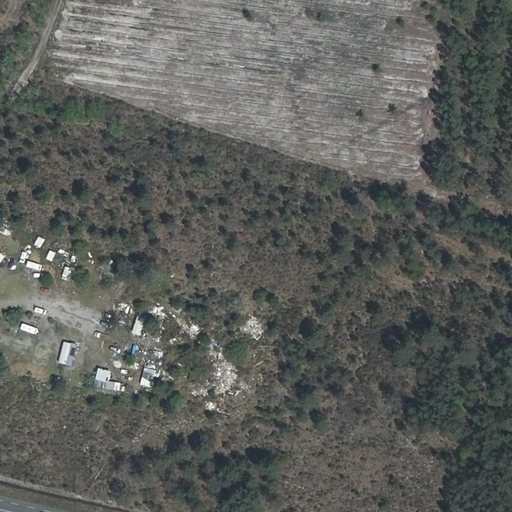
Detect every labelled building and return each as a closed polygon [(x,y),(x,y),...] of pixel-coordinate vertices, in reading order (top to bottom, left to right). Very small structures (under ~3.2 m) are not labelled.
[(39,258),(42,252),(29,246),(26,252),(39,258)] [(76,330),(94,334),(96,325),(78,321),(76,330)] [(64,341),(60,363),(68,365),(72,342),(64,341)] [(145,367),(143,373),(154,376),(155,369),(145,367)] [(95,383),(107,386),(110,374),(98,371),(95,383)]
